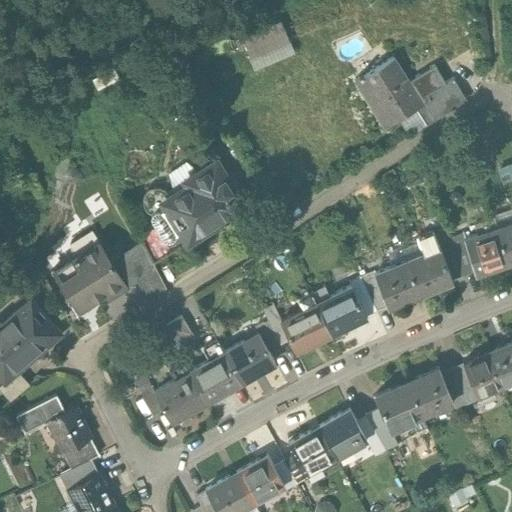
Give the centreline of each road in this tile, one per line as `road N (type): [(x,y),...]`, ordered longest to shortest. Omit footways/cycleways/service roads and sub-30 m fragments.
road 1 (residential): [(504,93),(356,169),(85,342),(141,465)]
road 2 (residential): [(511,288),(319,372),(141,465)]
